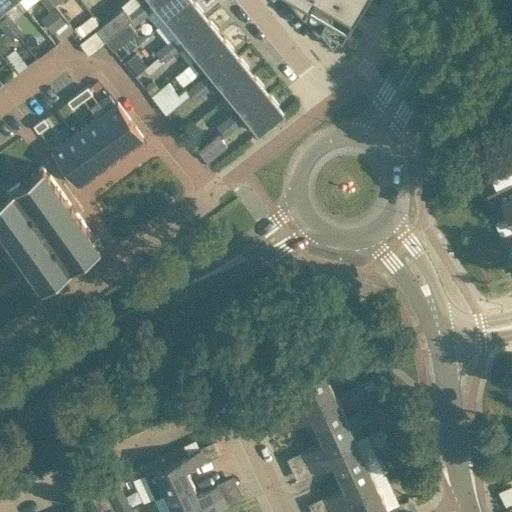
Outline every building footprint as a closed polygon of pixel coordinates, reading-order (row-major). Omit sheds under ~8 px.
[(0,0),(0,10),(12,0),(0,0)] [(60,0),(43,0),(49,8),(60,0)] [(136,6),(144,16),(153,9),(149,4),(144,0),(143,0),(143,1),(136,6)] [(167,18),(168,19),(190,0),(152,0),(153,0),(167,18)] [(178,42),(183,37),(209,16),(195,0),(190,0),(168,19),(167,18),(156,27),(168,41),(173,37),(178,42)] [(296,0),(304,9),(342,32),(361,0),(296,0)] [(54,30),(56,29),(66,21),(54,6),(42,16),(54,30)] [(97,28),(105,40),(131,18),(127,13),(128,12),(124,6),(97,28)] [(136,6),(128,12),(127,13),(131,18),(135,23),(144,16),(136,6)] [(16,21),(9,13),(0,20),(0,23),(5,29),(16,21)] [(73,29),(74,30),(79,37),(99,22),(92,14),(74,28),(73,29)] [(183,37),(198,56),(224,35),(209,16),(183,37)] [(16,21),(5,29),(12,38),(22,29),(16,21)] [(73,29),(74,28),(68,21),(61,26),(62,27),(55,32),(60,40),(74,30),(73,29)] [(129,21),(106,40),(114,50),(137,31),(129,21)] [(97,28),(80,42),(89,53),(105,40),(97,28)] [(209,70),(214,75),(239,54),(224,35),(198,56),(209,70)] [(168,41),(165,44),(173,54),(179,50),(182,48),(178,42),(173,37),(168,41)] [(165,61),(173,54),(165,44),(156,50),(165,61)] [(145,67),(147,65),(147,64),(136,51),(127,60),(130,64),(137,72),(138,73),(145,67)] [(239,54),(214,75),(218,80),(229,94),(255,72),(239,54)] [(229,94),(244,112),(270,91),(255,72),(229,94)] [(209,80),(204,75),(196,82),(204,92),(213,85),(209,80)] [(153,79),(145,85),(152,92),(159,86),(153,79)] [(168,111),(189,93),(185,88),(178,94),(168,82),(154,93),(168,111)] [(204,92),(196,82),(187,89),(196,100),(204,92)] [(83,99),(92,92),(88,85),(78,92),(83,99)] [(244,112),(246,115),(259,131),(285,110),(270,91),(244,112)] [(78,92),(68,99),(73,106),(83,99),(78,92)] [(143,136),(118,101),(96,117),(121,152),(143,136)] [(225,118),(234,128),(242,122),(234,111),(225,118)] [(39,130),(49,123),(44,117),(34,124),(39,130)] [(96,117),(74,133),(99,168),(121,152),(96,117)] [(226,135),(234,128),(225,118),(217,125),(226,135)] [(77,183),(99,168),(74,133),(52,148),(77,183)] [(227,145),(217,133),(197,148),(207,161),(227,145)] [(479,143),(466,153),(475,164),(488,154),(479,143)] [(0,195),(0,226),(43,286),(101,244),(43,164),(0,195)] [(511,181),(496,189),(487,193),(499,218),(509,214),(511,219),(511,181)] [(322,354),(326,365),(341,358),(337,347),(322,354)] [(284,404),(288,414),(335,392),(325,369),(298,382),(304,395),(284,404)] [(374,376),(363,381),(368,390),(379,385),(375,377),(374,376)] [(319,428),(346,415),(335,392),(288,414),(294,425),(313,416),(319,428)] [(384,426),(395,420),(396,420),(391,409),(390,409),(378,415),(384,426)] [(305,450),(310,460),(356,438),(346,415),(319,428),(325,441),(305,450)] [(386,434),(393,449),(405,444),(398,429),(386,434)] [(367,462),(356,438),(310,460),(315,471),(334,461),(340,474),(367,462)] [(412,456),(411,454),(406,444),(393,449),(399,462),(412,456)] [(165,491),(192,479),(187,467),(206,458),(201,447),(145,473),(156,496),(165,491)] [(326,495),(331,506),(378,485),(367,462),(340,474),(346,486),(326,495)] [(198,492),(192,479),(165,491),(174,511),(181,511),(223,493),(218,483),(198,492)] [(389,479),(378,485),(331,506),(333,511),(344,511),(355,507),(357,511),(379,511),(388,508),(388,507),(399,502),(389,479)] [(505,502),(511,499),(511,484),(500,489),(505,502)] [(121,511),(134,506),(127,492),(124,493),(120,485),(108,490),(118,511),(121,511)] [(181,511),(209,511),(227,503),(223,493),(181,511)]
